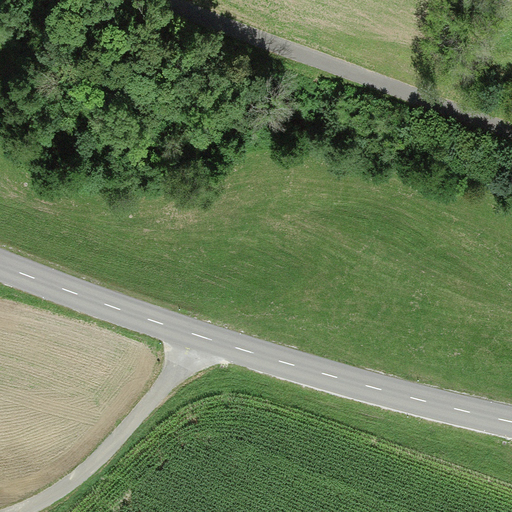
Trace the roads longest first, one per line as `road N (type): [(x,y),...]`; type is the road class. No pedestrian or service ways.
road 1 (secondary): [(511,421),(202,338),(0,263)]
road 2 (track): [(182,0),(402,96),(511,134)]
road 3 (track): [(202,338),(115,440),(49,500),(15,511)]
